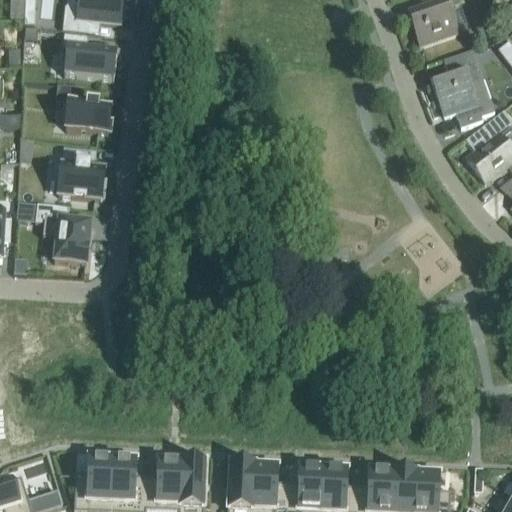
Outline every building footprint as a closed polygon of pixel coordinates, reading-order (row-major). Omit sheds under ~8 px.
[(65,11),(63,35),(88,38),(90,26),(119,29),(122,0),(80,0),(79,13),(65,11)] [(458,6),(456,0),(428,0),(432,8),(408,17),(420,51),(454,39),(445,11),(458,6)] [(503,0),(493,0),(499,15),(508,12),(503,0)] [(511,27),(511,25),(508,12),(499,15),(504,31),(511,27)] [(24,15),(11,14),(11,25),(23,26),(24,15)] [(25,15),(25,28),(35,29),(35,15),(25,15)] [(36,43),(36,34),(25,33),(25,43),(36,43)] [(64,39),(63,53),(67,53),(64,79),(113,85),(116,57),(87,54),(88,42),(64,39)] [(509,46),(498,55),(511,72),(511,50),(511,49),(509,46)] [(20,53),(8,54),(9,69),(21,69),(20,53)] [(494,117),(472,54),(449,62),(453,76),(431,83),(444,121),(456,117),(461,133),(483,125),(481,121),(494,117)] [(57,91),(55,108),(68,110),(65,134),(108,139),(108,135),(111,135),(112,123),(109,123),(110,113),(98,111),(98,109),(87,108),(87,110),(83,110),(84,94),(57,91)] [(511,174),(511,153),(500,139),(511,128),(511,124),(504,115),(466,145),(476,157),(467,164),(484,186),(507,168),(511,174)] [(19,131),(18,119),(4,119),(5,132),(19,131)] [(20,143),(20,167),(31,167),(31,144),(20,143)] [(63,153),(58,199),(104,205),(107,184),(103,183),(104,173),(89,172),(91,156),(63,153)] [(37,209),(35,228),(44,229),(43,242),(57,244),(54,266),(86,270),(88,251),(89,236),(90,227),(68,225),(69,213),(37,209)] [(0,265),(2,266),(3,248),(10,248),(11,224),(4,224),(5,212),(0,211),(0,265)] [(76,478),(73,511),(109,511),(112,462),(111,462),(111,463),(88,462),(88,479),(76,478)] [(112,462),(109,511),(144,511),(146,482),(135,481),(136,464),(113,463),(113,462),(112,462)] [(146,482),(144,511),(179,511),(182,465),(181,465),(181,467),(158,465),(157,482),(146,482)] [(182,465),(179,511),(203,511),(206,466),(182,465)] [(230,468),(227,511),(251,511),(254,469),(230,468)] [(254,469),(251,511),(286,511),(287,489),(277,488),(277,471),(255,470),(255,469),(254,469)] [(287,489),(286,511),(321,511),(323,472),(322,472),(322,473),(299,472),(298,489),(287,489)] [(323,472),(321,511),(356,511),(357,492),(346,491),(347,474),(324,473),(324,472),(323,472)] [(475,472),(474,484),(483,485),(483,472),(475,472)] [(357,492),(356,511),(391,511),(393,476),(392,476),(392,477),(369,476),(368,492),(357,492)] [(393,476),(391,511),(413,511),(415,477),(393,476)] [(415,477),(413,511),(449,511),(450,496),(438,496),(439,479),(416,478),(417,477),(415,477)] [(0,511),(56,511),(62,510),(57,495),(28,504),(21,482),(2,488),(2,487),(0,487),(0,511)] [(474,484),(474,496),(482,497),(483,485),(474,484)]
